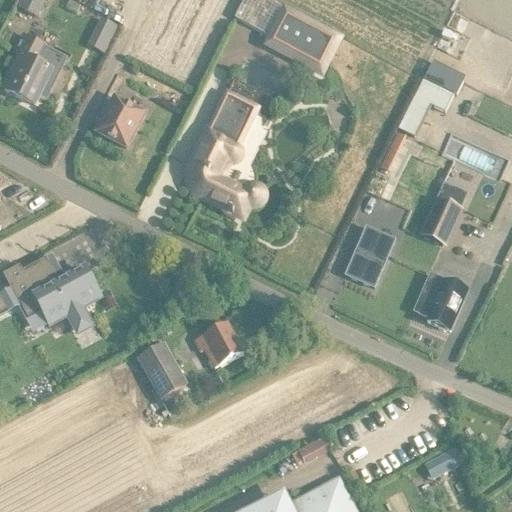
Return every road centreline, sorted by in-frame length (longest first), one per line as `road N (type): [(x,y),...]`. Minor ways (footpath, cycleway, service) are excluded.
road 1 (residential): [(0,151),(436,374)]
road 2 (residential): [(241,511),(415,421),(436,374)]
